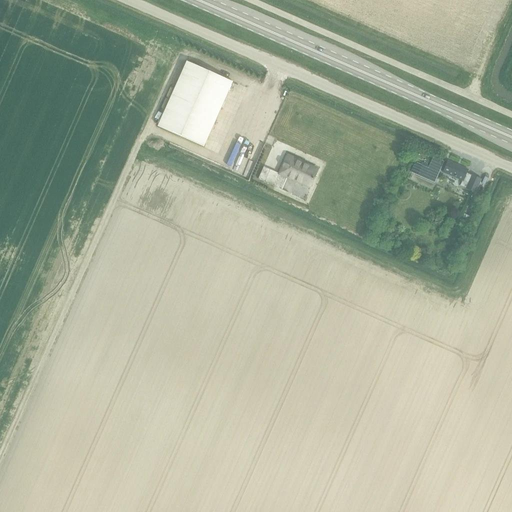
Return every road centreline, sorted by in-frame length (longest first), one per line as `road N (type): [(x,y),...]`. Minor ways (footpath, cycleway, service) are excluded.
road 1 (unclassified): [(511,169),(128,0)]
road 2 (secondary): [(511,138),(195,0)]
road 3 (unclassified): [(250,0),(511,114)]
